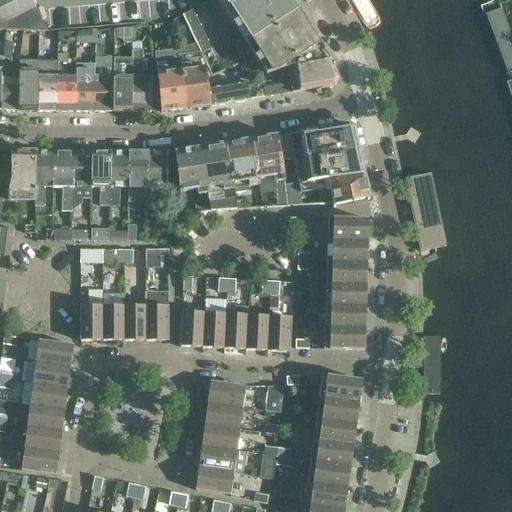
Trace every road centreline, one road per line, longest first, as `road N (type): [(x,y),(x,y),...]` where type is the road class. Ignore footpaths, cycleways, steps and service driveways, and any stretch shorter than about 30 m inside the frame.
road 1 (residential): [(371,511),(395,333),(394,224),(363,100)]
road 2 (residential): [(363,100),(192,126),(0,125)]
road 3 (residential): [(80,453),(90,374),(101,363),(175,364),(188,376)]
road 4 (residential): [(80,453),(157,469),(174,462),(188,376)]
